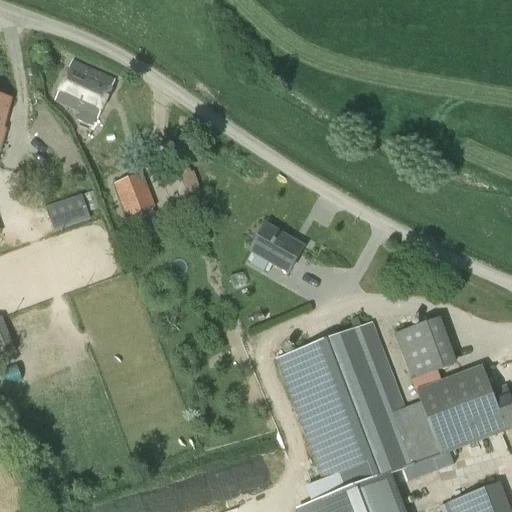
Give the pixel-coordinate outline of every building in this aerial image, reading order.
[(97,121),(115,81),(71,62),(54,102),(80,114),(77,121),(91,128),(95,120),(97,121)] [(11,100),(0,96),(0,149),(5,131),(3,131),(11,100)] [(201,192),(193,168),(172,175),(180,199),(201,192)] [(141,175),(114,185),(127,219),(130,218),(135,231),(157,222),(152,209),(154,208),(141,175)] [(54,233),(90,221),(84,204),(92,201),(90,194),(81,196),(79,189),(43,202),(54,233)] [(289,277),(305,249),(265,227),(250,255),(289,277)] [(0,360),(17,353),(2,318),(0,318),(0,360)] [(410,428),(371,324),(275,361),(327,501),(390,477),(403,472),(407,484),(419,479),(454,466),(449,454),(500,435),(511,430),(511,405),(506,389),(491,395),(483,373),(437,390),(431,375),(451,368),(435,322),(395,336),(417,397),(427,422),(410,428)] [(327,501),(297,511),(403,511),(390,477),(327,501)] [(510,511),(500,484),(447,504),(449,511),(510,511)]
